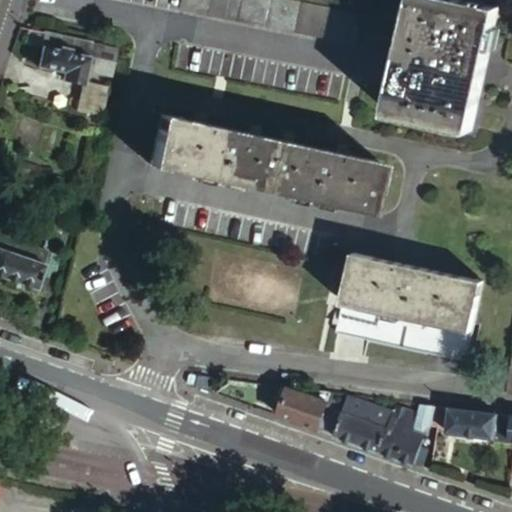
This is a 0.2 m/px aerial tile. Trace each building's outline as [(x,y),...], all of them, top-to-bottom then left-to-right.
[(360,16),(283,0),(181,0),(179,9),(354,44),(360,16)] [(476,0),(476,1),(468,0),(411,0),(389,113),(473,131),(499,6),(487,4),(488,0),(476,0)] [(117,47),(28,29),(25,42),(40,45),(36,66),(62,71),(61,77),(82,82),(85,70),(112,74),(114,61),(117,47)] [(104,87),(83,82),(77,110),(97,115),(104,87)] [(381,163),(159,115),(149,166),(369,215),(381,163)] [(48,252),(0,235),(0,275),(36,288),(48,252)] [(483,281),(353,252),(337,331),(465,359),(483,281)] [(31,328),(48,334),(56,311),(39,306),(31,328)] [(287,388),(280,386),(278,395),(284,397),(287,388)] [(279,416),(317,430),(327,398),(330,392),(311,390),(310,394),(292,387),(287,386),(287,388),(284,397),(279,416)] [(432,425),(434,405),(428,404),(420,403),(418,411),(394,405),(392,413),(347,397),(344,404),(327,398),(317,430),(338,437),(422,467),(428,449),(419,446),(423,432),(431,424),(432,425)] [(489,412),(434,405),(432,425),(435,425),(447,426),(446,430),(494,436),(497,413),(489,412)] [(510,439),(510,438),(511,415),(511,414),(497,413),(494,436),(494,438),(510,439)]
